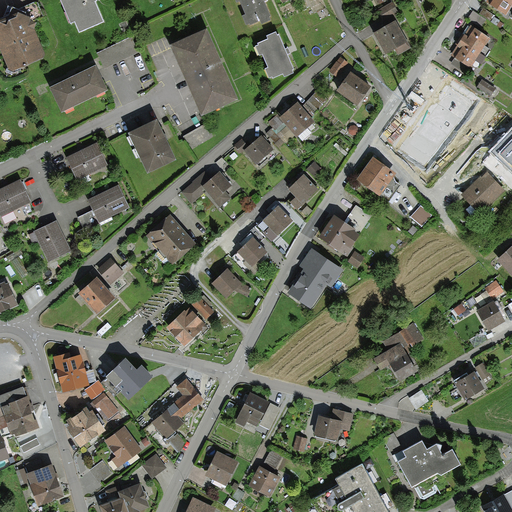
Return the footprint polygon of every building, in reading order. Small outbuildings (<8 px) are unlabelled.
[(79,36),(104,25),(96,6),(98,5),(96,0),(64,0),(64,1),(61,2),(71,27),(75,25),(79,36)] [(250,26),(251,28),(261,24),(262,26),(272,22),(270,19),(272,19),(265,2),(268,1),(267,0),(235,0),(237,5),(240,4),(245,17),(243,18),(247,28),(250,26)] [(511,0),(488,0),(486,4),(506,17),(511,8),(511,7),(511,0)] [(386,20),(399,13),(393,3),(380,10),(386,20)] [(44,62),(45,57),(35,32),(37,26),(31,23),(44,18),(39,4),(18,12),(12,10),(9,19),(0,22),(0,51),(9,73),(13,75),(44,62)] [(495,16),(483,9),(480,15),(491,22),(495,16)] [(487,20),(473,12),(468,20),(482,28),(487,20)] [(500,21),(494,17),(491,22),(497,26),(500,21)] [(373,36),(386,59),(396,53),(399,57),(411,50),(396,23),(373,36)] [(470,27),(451,57),(454,59),(468,68),(471,70),(476,63),(481,55),(490,40),(470,27)] [(202,120),(239,103),(207,32),(169,49),(202,120)] [(272,80),(273,81),(283,77),(284,79),(294,75),(293,73),(294,72),(287,56),(291,54),(288,49),(285,50),(279,38),(277,38),(276,35),(266,39),(268,41),(257,46),(258,47),(255,48),(260,59),(262,57),(268,70),(265,71),(269,81),(272,80)] [(105,70),(140,53),(132,37),(97,54),(105,70)] [(486,59),(481,55),(476,63),(482,66),(486,59)] [(329,72),(338,78),(348,64),(340,58),(329,72)] [(468,68),(454,59),(451,64),(465,73),(468,68)] [(62,116),(108,94),(96,69),(50,91),(62,116)] [(337,94),(358,108),(371,89),(351,75),(337,94)] [(477,89),(491,98),(496,90),(482,80),(477,89)] [(400,150),(426,168),(472,104),(446,85),(441,93),(430,108),(419,124),(407,140),(400,150)] [(304,106),(314,115),(328,100),(318,91),(304,106)] [(288,112),(279,120),(297,140),(299,138),(303,143),(313,134),(309,130),(316,124),(298,103),(297,104),(295,103),(287,110),(288,112)] [(294,137),(276,118),(268,125),(272,130),(267,134),(276,143),(281,138),(285,143),(287,142),(288,143),(294,137)] [(348,126),(354,134),(360,130),(354,121),(348,126)] [(148,177),(177,164),(157,123),(128,137),(148,177)] [(207,123),(183,138),(191,150),(215,136),(207,123)] [(492,151),(511,170),(511,131),(492,151)] [(244,153),(256,167),(274,151),(262,137),(244,153)] [(234,148),(240,155),(249,147),(243,140),(234,148)] [(66,160),(77,182),(109,167),(98,144),(66,160)] [(373,159),(357,183),(389,205),(401,186),(396,183),(395,178),(397,175),(373,159)] [(315,173),(320,169),(313,161),(309,164),(315,173)] [(226,193),(233,187),(225,179),(226,177),(223,174),(221,175),(220,174),(215,179),(205,172),(192,182),(193,183),(181,193),(191,205),(205,192),(220,209),(231,199),(226,193)] [(461,197),(480,217),(505,192),(486,172),(461,197)] [(297,211),(317,192),(304,178),(289,193),(295,199),(290,204),(297,211)] [(0,216),(1,219),(32,204),(21,182),(0,191),(0,216)] [(84,232),(130,209),(119,187),(88,203),(93,211),(78,219),(84,232)] [(313,211),(307,206),(302,212),(308,217),(313,211)] [(273,241),(293,222),(279,207),(264,222),(263,221),(258,225),(273,241)] [(146,237),(173,267),(197,245),(170,216),(146,237)] [(334,217),(319,240),(347,259),(354,249),(353,249),(360,237),(355,234),(356,232),(334,217)] [(50,264),(72,253),(57,223),(35,234),(50,264)] [(253,268),(267,254),(253,239),(238,254),(253,268)] [(511,248),(497,262),(511,277),(511,248)] [(303,271),(287,295),(311,311),(327,286),(331,289),(343,271),(312,250),(299,268),(303,271)] [(355,252),(348,263),(358,269),(365,258),(355,252)] [(98,272),(111,286),(124,273),(111,259),(98,272)] [(212,286),(226,300),(234,292),(248,298),(252,289),(242,284),(227,270),(212,286)] [(78,296),(96,317),(116,300),(97,279),(78,296)] [(496,282),(485,290),(493,300),(504,292),(496,282)] [(0,316),(19,307),(8,284),(0,287),(0,316)] [(200,298),(192,306),(207,321),(215,313),(200,298)] [(476,313),(488,334),(506,324),(502,317),(505,316),(497,303),(495,304),(494,303),(476,313)] [(467,310),(462,304),(454,310),(459,317),(467,310)] [(166,329),(184,349),(204,330),(202,329),(206,326),(190,309),(186,313),(185,311),(166,329)] [(400,384),(417,373),(403,350),(411,345),(413,348),(425,341),(414,322),(381,342),(387,352),(373,360),(380,373),(390,367),(400,384)] [(62,389),(90,382),(90,381),(97,379),(94,367),(87,369),(82,350),(70,353),(69,350),(54,354),(62,389)] [(122,388),(129,396),(154,372),(142,359),(137,363),(126,351),(106,370),(108,372),(100,379),(115,394),(122,388)] [(493,380),(483,364),(475,369),(485,385),(493,380)] [(454,384),(465,402),(485,391),(475,374),(469,377),(468,375),(454,384)] [(185,393),(154,419),(154,420),(144,428),(150,434),(157,428),(164,435),(165,437),(172,431),(184,420),(181,417),(204,398),(187,378),(178,385),(185,393)] [(105,389),(98,379),(85,389),(91,399),(105,389)] [(11,434),(39,424),(23,383),(0,391),(0,414),(4,414),(11,434)] [(257,424),(270,399),(250,389),(235,418),(244,423),(246,419),(257,424)] [(409,399),(416,410),(430,402),(422,390),(409,399)] [(109,417),(119,409),(104,391),(92,400),(98,408),(100,406),(109,417)] [(63,418),(81,444),(107,426),(92,405),(92,406),(89,401),(63,418)] [(281,407),(271,401),(260,423),(270,428),(281,407)] [(318,410),(313,431),(316,432),(315,435),(335,439),(336,436),(337,436),(339,427),(350,429),(354,411),(334,407),(333,414),(318,410)] [(118,466),(143,448),(125,424),(105,438),(117,454),(112,457),(118,466)] [(172,431),(165,437),(166,438),(165,439),(168,442),(170,441),(180,451),(186,440),(178,431),(175,434),(172,431)] [(383,437),(390,450),(401,444),(394,431),(383,437)] [(0,459),(10,455),(2,433),(0,433),(0,459)] [(294,448),(305,450),(308,437),(297,434),(294,448)] [(432,477),(462,461),(453,444),(442,449),(440,446),(442,441),(437,439),(427,444),(423,435),(403,445),(406,452),(398,456),(413,485),(415,484),(414,486),(420,498),(426,499),(436,492),(437,488),(432,477)] [(37,436),(20,445),(24,452),(41,443),(37,436)] [(272,447),(263,464),(275,471),(284,454),(272,447)] [(224,488),(239,459),(217,448),(205,472),(214,477),(212,482),(224,488)] [(142,463),(152,477),(167,466),(157,452),(142,463)] [(39,502),(65,493),(52,460),(27,469),(31,480),(39,502)] [(90,469),(100,482),(112,473),(103,460),(90,469)] [(260,463),(249,482),(270,494),(281,474),(275,471),(263,464),(260,463)] [(355,511),(389,511),(363,463),(337,476),(341,484),(312,499),(318,511),(344,511),(345,509),(351,505),(355,511)] [(27,469),(26,465),(16,469),(21,484),(31,480),(27,469)] [(141,479),(118,487),(121,494),(124,493),(130,511),(135,511),(141,510),(140,507),(149,503),(141,479)] [(100,501),(103,511),(130,511),(124,493),(121,494),(118,487),(117,484),(107,488),(110,497),(100,501)] [(246,492),(238,487),(236,489),(232,496),(240,501),(246,492)] [(485,511),(511,511),(511,505),(504,491),(481,504),(485,511)] [(213,511),(216,505),(193,494),(184,511),(213,511)]
